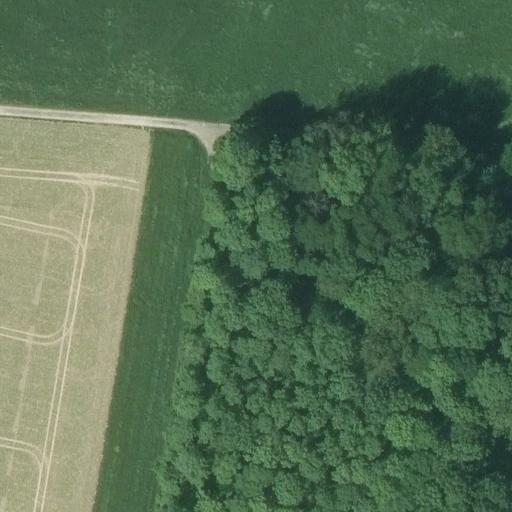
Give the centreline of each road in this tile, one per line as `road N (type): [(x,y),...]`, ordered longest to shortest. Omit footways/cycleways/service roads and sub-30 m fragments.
road 1 (track): [(173,511),(214,129)]
road 2 (track): [(214,129),(511,147)]
road 3 (track): [(214,129),(0,110)]
